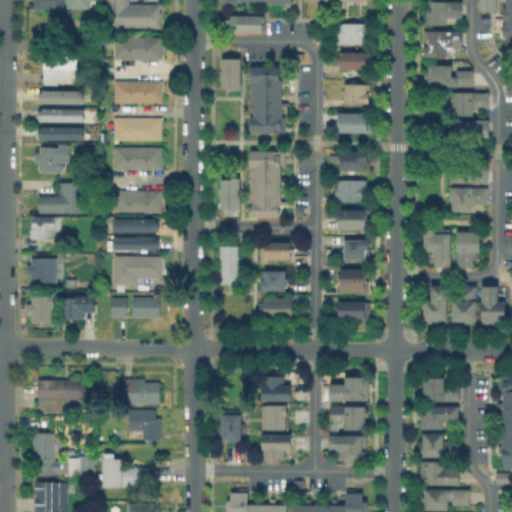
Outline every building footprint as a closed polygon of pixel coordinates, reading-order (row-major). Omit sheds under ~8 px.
[(65,0),(65,10),(35,9),(35,0),(65,0)] [(100,0),(100,7),(91,7),(91,8),(67,8),(67,0),(100,0)] [(130,0),(130,5),(164,5),(164,28),(105,27),(105,0),(130,0)] [(448,21),(429,21),(429,0),(465,0),(465,14),(448,14),(448,21)] [(477,0),(477,10),(493,10),(493,0),(477,0)] [(511,0),(500,0),(499,41),(511,41),(511,30),(511,0)] [(228,29),(260,29),(260,13),(228,13),(228,29)] [(339,42),(339,21),(369,22),(369,42),(339,42)] [(448,53),(425,53),(425,45),(431,45),(431,28),(463,28),(463,45),(448,45),(448,53)] [(112,57),(160,57),(160,34),(112,34),(112,57)] [(341,67),(342,51),(372,51),(372,67),(341,67)] [(79,54),(78,81),(58,81),(58,84),(43,83),(43,53),(79,54)] [(219,86),(238,86),(238,56),(219,56),(219,86)] [(247,130),(280,131),(280,63),(248,63),(247,130)] [(453,63),(453,74),(458,74),(458,69),(474,69),(474,83),(430,83),(430,63),(453,63)] [(159,100),(159,77),(111,77),(111,100),(159,100)] [(346,102),(346,81),(370,81),(370,102),(346,102)] [(475,113),(455,113),(455,89),(491,90),(490,106),(475,106),(475,113)] [(42,101),(42,90),(84,90),(84,102),(42,101)] [(42,120),(42,106),(83,107),(83,120),(42,120)] [(339,131),(340,111),(371,111),(371,131),(339,131)] [(115,138),(115,116),(165,116),(165,139),(115,138)] [(476,139),(455,139),(455,119),(490,119),(489,133),(476,133),(476,139)] [(41,138),(41,125),(84,126),(84,138),(41,138)] [(111,167),(158,167),(158,144),(111,144),(111,167)] [(39,170),(39,145),(71,145),(71,170),(39,170)] [(246,214),(280,215),(281,148),(247,147),(246,214)] [(342,169),(342,148),(369,148),(369,169),(342,169)] [(477,154),(477,161),(489,161),(489,181),(457,180),(457,154),(477,154)] [(238,176),(218,176),(218,209),(238,209),(238,176)] [(338,199),(338,179),(368,179),(368,199),(338,199)] [(82,181),(82,212),(40,212),(40,194),(57,194),(57,193),(61,193),(61,181),(82,181)] [(475,209),(453,209),(453,186),(489,186),(489,202),(475,202),(475,209)] [(158,187),(111,187),(111,211),(158,211),(158,187)] [(340,228),(340,208),(370,208),(370,228),(340,228)] [(109,216),(109,230),(155,230),(155,216),(109,216)] [(56,233),(56,240),(32,241),(32,228),(33,228),(33,218),(61,218),(62,232),(56,233)] [(453,250),(453,265),(436,265),(436,250),(425,250),(425,228),(453,228),(453,250)] [(474,266),(458,266),(459,228),(482,228),(482,248),(474,248),(474,266)] [(155,248),(155,234),(109,234),(109,248),(155,248)] [(345,257),(345,238),(370,238),(370,257),(345,257)] [(265,258),(265,241),(291,241),(291,258),(265,258)] [(219,282),(220,245),(241,245),(241,282),(219,282)] [(161,254),(162,277),(137,277),(137,284),(115,284),(115,255),(161,254)] [(60,258),(59,282),(35,282),(35,275),(31,275),(30,264),(34,264),(35,258),(60,258)] [(342,289),(342,266),(368,266),(368,289),(342,289)] [(264,288),(264,269),(286,270),(286,288),(264,288)] [(78,288),(66,288),(66,277),(78,277),(78,288)] [(500,283),(500,298),(507,298),(507,322),(484,322),(484,283),(500,283)] [(449,322),(426,322),(426,300),(433,300),(433,284),(449,284),(449,322)] [(478,320),(455,320),(455,299),(461,299),(461,284),(478,284),(478,320)] [(161,292),(161,315),(133,315),(133,296),(154,296),(154,292),(161,292)] [(57,296),(58,306),(53,306),(53,323),(33,323),(32,315),(27,315),(27,304),(32,304),(32,296),(57,296)] [(95,296),(95,310),(80,310),(80,316),(64,316),(64,296),(95,296)] [(129,296),(129,315),(113,315),(113,296),(129,296)] [(262,318),(262,298),(292,298),(291,318),(262,318)] [(366,298),(336,298),(336,317),(366,317),(366,298)] [(511,373),(499,373),(499,467),(511,467),(511,373)] [(285,375),(285,384),(292,384),(292,399),(262,399),(262,375),(285,375)] [(369,399),(332,399),(332,382),(347,382),(347,375),(369,375),(369,399)] [(446,376),(446,384),(460,384),(460,400),(425,400),(425,376),(446,376)] [(161,381),(161,402),(124,402),(124,377),(145,377),(145,381),(161,381)] [(89,379),(88,401),(67,401),(67,412),(41,412),(41,401),(40,401),(41,381),(40,381),(40,379),(89,379)] [(263,428),(263,404),(287,404),(287,428),(263,428)] [(446,428),(427,428),(427,404),(461,405),(461,420),(446,420),(446,428)] [(367,421),(367,428),(346,428),(346,421),(331,421),(331,405),(367,405),(367,421)] [(162,417),(162,439),(143,439),(143,430),(130,430),(130,408),(156,408),(156,417),(162,417)] [(221,439),(221,409),(243,409),(242,439),(221,439)] [(64,448),(65,458),(57,458),(57,460),(63,460),(63,472),(36,472),(36,463),(34,463),(34,455),(36,455),(36,432),(57,432),(57,448),(64,448)] [(446,432),(446,440),(461,440),(461,456),(425,456),(425,432),(446,432)] [(285,458),(263,458),(264,433),(292,433),(292,448),(285,448),(285,458)] [(369,451),(369,461),(345,461),(345,451),(330,451),(330,434),(369,434),(369,451)] [(96,476),(69,477),(68,456),(79,456),(79,454),(95,454),(96,476)] [(151,468),(151,487),(107,486),(107,460),(125,460),(125,468),(151,468)] [(446,460),(446,467),(461,467),(461,484),(426,484),(426,460),(446,460)] [(292,480),(304,480),(304,488),(292,488),(292,480)] [(37,510),(38,481),(69,481),(68,510),(37,510)] [(472,498),(472,505),(454,505),(454,498),(450,498),(450,509),(426,509),(427,488),(472,488),(472,498)] [(228,511),(228,493),(247,493),(247,506),(286,506),(286,511),(228,511)] [(292,511),(293,506),(344,506),(344,494),(361,494),(361,502),(366,502),(366,511),(292,511)] [(155,502),(155,508),(160,508),(160,511),(129,511),(129,502),(155,502)]
